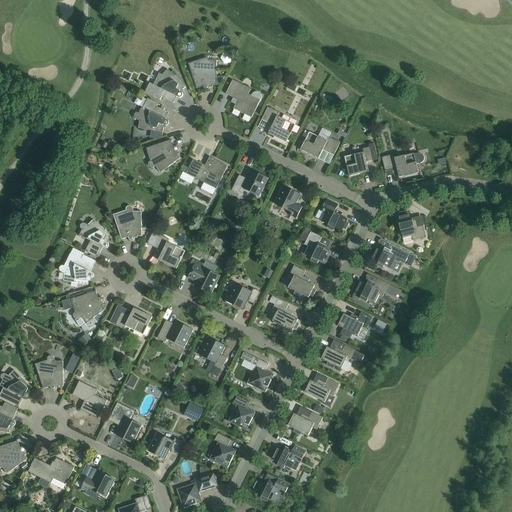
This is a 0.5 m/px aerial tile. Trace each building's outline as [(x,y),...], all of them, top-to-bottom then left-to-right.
[(204,88),(204,89),(205,89),(205,90),(206,90),(207,90),(208,90),(209,90),(209,89),(210,88),(210,87),(212,87),(212,86),(216,86),(216,61),(209,61),(208,58),(188,64),(197,89),(203,86),(204,88)] [(185,87),(168,70),(162,75),(159,74),(154,85),(150,83),(145,93),(160,100),(161,97),(173,103),(177,97),(178,98),(179,98),(180,98),(181,98),(182,97),(182,96),(183,95),(182,94),(182,93),(184,91),(182,90),(185,87)] [(226,94),(238,100),(233,109),(251,118),(260,100),(261,98),(261,96),(261,95),(259,93),(257,92),(255,92),(254,93),(252,94),(251,96),(248,95),(251,89),(233,80),(226,94)] [(165,126),(166,126),(167,126),(167,125),(168,125),(168,124),(169,123),(169,122),(168,122),(168,121),(167,120),(165,119),(168,113),(156,107),(158,104),(148,99),(143,108),(142,108),(139,114),(137,113),(136,114),(135,115),(134,117),(135,118),(136,119),(139,121),(138,129),(163,132),(163,128),(165,129),(165,126)] [(279,113),(267,107),(261,120),(272,125),(268,134),(286,143),(295,125),(277,116),(279,113)] [(300,150),(318,159),(323,150),(334,156),(340,143),(328,138),(331,133),(322,129),(318,137),(309,132),(300,150)] [(176,146),(175,146),(173,147),(171,140),(146,149),(150,162),(149,163),(148,164),(148,166),(149,167),(151,168),(153,168),(156,167),(161,173),(180,158),(178,155),(179,154),(178,152),(178,151),(179,150),(179,149),(179,148),(178,148),(178,147),(177,147),(177,146),(176,146)] [(378,157),(374,143),(369,144),(370,147),(363,149),(364,153),(344,157),(349,177),(369,172),(366,163),(373,161),(373,158),(378,157)] [(385,171),(397,169),(399,178),(419,173),(416,164),(421,163),(424,162),(425,158),(423,155),(421,153),(418,154),(414,155),(414,154),(395,158),(394,155),(382,158),(385,171)] [(206,178),(218,184),(227,166),(210,157),(205,166),(193,160),(186,174),(204,183),(206,178)] [(238,195),(242,188),(259,197),(268,179),(250,170),(246,179),(239,175),(231,191),(238,195)] [(296,219),(302,207),(296,204),(301,195),(283,186),(274,204),(291,213),(290,216),(296,219)] [(325,214),(321,222),(328,225),(327,228),(333,231),(335,228),(341,232),(343,229),(346,230),(349,224),(346,222),(347,220),(341,216),(342,213),(336,210),(338,205),(327,199),(321,211),(325,214)] [(129,239),(129,240),(130,241),(131,241),(132,241),(133,241),(134,240),(134,239),(135,238),(137,238),(137,237),(141,237),(141,212),(133,212),(132,209),(131,207),(130,206),(128,206),(127,207),(126,209),(126,211),(113,215),(121,240),(128,237),(129,239)] [(407,214),(407,211),(400,213),(400,216),(397,217),(403,239),(411,236),(413,241),(426,238),(423,226),(417,227),(415,220),(412,220),(410,213),(407,214)] [(219,224),(222,218),(216,215),(213,221),(219,224)] [(104,248),(105,248),(106,248),(107,248),(108,248),(108,247),(109,246),(109,245),(108,244),(108,243),(110,241),(108,240),(111,237),(94,220),(88,225),(85,224),(83,224),(82,224),(81,225),(80,227),(81,229),(82,230),(79,236),(90,241),(87,248),(99,254),(104,248)] [(154,232),(148,245),(163,252),(158,261),(176,269),(185,251),(167,243),(169,240),(154,232)] [(329,256),(331,253),(325,250),(326,247),(319,243),(322,238),(311,232),(305,245),(309,247),(305,255),(312,258),(310,261),(317,264),(318,261),(325,265),(326,262),(329,264),(332,257),(329,256)] [(368,254),(374,242),(370,240),(364,252),(368,254)] [(410,254),(387,242),(383,251),(377,247),(375,250),(372,249),(369,255),(372,257),(371,260),(377,263),(376,266),(383,269),(384,266),(391,269),(395,261),(399,264),(400,262),(405,264),(410,254)] [(90,279),(91,279),(92,278),(93,278),(93,277),(94,276),(94,275),(93,275),(93,274),(92,273),(90,272),(93,266),(70,254),(64,266),(62,266),(61,267),(60,268),(59,270),(60,271),(61,272),(64,274),(63,281),(88,285),(88,281),(90,281),(90,279)] [(204,264),(196,260),(190,273),(197,277),(193,285),(211,294),(220,276),(202,268),(204,264)] [(309,280),(303,276),(305,271),(294,266),(288,278),(292,280),(288,288),(295,292),(294,294),(300,298),(302,295),(308,298),(310,295),(313,297),(316,290),(313,289),(314,286),(308,283),(309,280)] [(360,281),(359,283),(356,282),(353,288),(356,290),(354,293),(361,296),(360,299),(366,302),(368,299),(374,303),(378,295),(383,297),(389,285),(378,279),(375,284),(368,281),(367,284),(360,281)] [(252,292),(234,283),(225,301),(243,310),(248,302),(254,305),(260,292),(253,289),(252,292)] [(101,298),(100,298),(98,298),(96,292),(71,300),(75,313),(74,314),(73,315),(73,317),(74,318),(76,319),(77,319),(81,318),(89,329),(97,323),(93,318),(105,309),(103,306),(104,305),(103,303),(103,302),(104,301),(104,300),(103,299),(103,298),(102,298),(101,298)] [(292,332),(293,329),(296,330),(299,324),(296,323),(298,320),(291,316),(293,313),(286,310),(289,305),(272,297),(269,303),(274,306),(271,312),(276,314),(272,322),(279,325),(277,328),(284,331),(285,328),(292,332)] [(152,317),(134,308),(130,317),(122,314),(116,326),(124,330),(126,326),(143,335),(152,317)] [(338,326),(343,329),(340,334),(350,339),(353,334),(358,336),(362,328),(366,330),(372,318),(361,312),(358,318),(352,314),(350,317),(344,314),(342,317),(339,315),(336,322),(339,323),(338,326)] [(193,330),(175,321),(173,326),(171,325),(169,329),(163,326),(157,339),(165,343),(167,339),(184,348),(193,330)] [(83,347),(91,340),(86,334),(78,341),(83,347)] [(199,355),(216,364),(211,374),(218,377),(227,358),(221,355),(226,346),(208,337),(199,355)] [(350,363),(351,360),(360,364),(364,355),(344,346),(342,351),(335,347),(334,350),(327,347),(326,350),(323,349),(319,355),(322,357),(321,359),(328,363),(326,366),(333,369),(334,366),(341,369),(345,361),(350,363)] [(274,375),(265,371),(268,365),(244,352),(241,359),(256,366),(247,384),(265,393),(274,375)] [(50,387),(51,389),(51,390),(52,390),(52,391),(53,391),(54,391),(55,390),(56,390),(56,389),(56,388),(59,388),(59,386),(63,386),(63,361),(55,361),(54,358),(53,357),(51,356),(50,356),(48,357),(47,359),(48,360),(35,365),(43,389),(50,387)] [(28,394),(30,392),(29,391),(32,388),(14,370),(9,376),(6,374),(4,374),(2,375),(1,376),(1,378),(1,379),(3,380),(0,385),(0,386),(3,388),(0,394),(0,397),(19,407),(23,398),(25,399),(26,399),(28,398),(29,397),(29,396),(29,395),(28,394)] [(339,384),(328,379),(325,384),(318,380),(317,384),(310,381),(309,383),(306,382),(303,388),(306,390),(305,393),(323,402),(322,403),(331,407),(335,398),(333,397),(339,384)] [(80,410),(98,419),(107,401),(95,395),(97,390),(79,381),(72,395),(84,401),(80,410)] [(183,386),(177,383),(174,390),(180,393),(183,386)] [(237,396),(234,403),(237,404),(228,422),(246,431),(255,413),(246,409),(249,403),(237,396)] [(12,427),(13,427),(14,426),(15,426),(15,425),(15,424),(15,423),(15,422),(14,421),(12,420),(18,409),(5,403),(3,408),(0,406),(0,431),(9,433),(10,429),(12,429),(12,427)] [(115,435),(133,444),(142,426),(130,420),(134,411),(122,405),(113,423),(119,426),(115,435)] [(321,415),(324,409),(316,405),(313,411),(321,415)] [(302,414),(300,417),(294,414),(293,417),(290,415),(286,422),(289,423),(288,426),(295,429),(293,432),(300,436),(301,433),(308,436),(312,428),(316,430),(323,418),(312,412),(309,417),(302,414)] [(156,433),(147,451),(165,460),(169,451),(176,454),(182,442),(175,439),(174,442),(156,433)] [(23,447),(28,442),(20,434),(15,438),(23,447)] [(209,460),(227,469),(236,451),(227,446),(230,440),(218,434),(215,441),(218,442),(209,460)] [(24,453),(24,452),(25,452),(25,451),(26,450),(25,450),(25,449),(25,448),(24,448),(23,447),(22,447),(20,448),(18,441),(0,447),(0,468),(2,468),(7,474),(27,459),(24,455),(26,455),(24,453)] [(285,466),(296,471),(306,451),(295,446),(292,451),(285,447),(284,450),(277,447),(276,450),(273,449),(270,455),(273,456),(271,459),(278,463),(277,466),(283,469),(285,466)] [(52,467),(40,461),(35,458),(28,472),(63,490),(65,485),(74,467),(56,458),(52,467)] [(300,483),(305,473),(299,469),(294,480),(300,483)] [(87,477),(81,489),(87,492),(89,489),(106,498),(115,480),(97,471),(93,480),(87,477)] [(199,493),(218,486),(214,473),(194,480),(195,483),(177,490),(183,509),(202,502),(199,493)] [(269,479),(267,483),(261,481),(259,483),(257,482),(253,488),(256,490),(255,493),(262,496),(260,499),(267,502),(268,499),(275,502),(279,494),(283,497),(289,484),(277,478),(274,482),(269,479)] [(148,483),(141,480),(139,486),(145,489),(148,483)] [(142,511),(147,510),(142,497),(135,500),(136,503),(118,509),(118,511),(142,511)] [(6,498),(3,503),(3,504),(8,507),(11,500),(6,498)]
